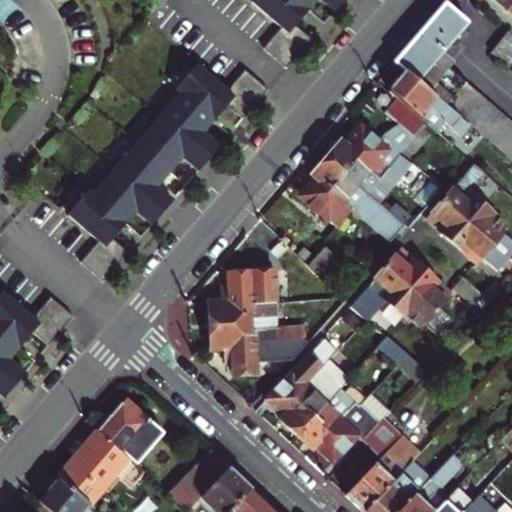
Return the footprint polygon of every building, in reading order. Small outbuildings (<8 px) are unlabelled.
[(249,0),(279,26),(261,46),(284,66),(309,37),(293,24),(300,17),(312,3),(314,0),(319,0),(332,10),(340,0),(249,0)] [(511,0),(493,0),(511,15),(511,0)] [(468,23),(445,4),(418,35),(395,62),(406,72),(427,90),(446,67),(451,61),(442,53),(468,23)] [(490,55),(511,73),(511,36),(508,33),(490,55)] [(106,165),(65,212),(96,239),(78,260),(101,279),(126,250),(110,237),(117,229),(128,216),(133,210),(149,223),(170,198),(155,185),(161,177),(173,163),(180,155),(196,168),(217,143),(202,130),(209,122),(219,111),(225,104),(240,117),(265,88),(243,68),(225,89),(194,62),(153,110),(158,115),(111,170),(106,165)] [(511,123),(446,67),(427,90),(470,127),(493,147),(511,163),(511,123)] [(461,137),(470,127),(427,90),(406,72),(397,82),(390,91),(399,98),(426,122),(435,129),(454,146),(461,137)] [(352,136),(344,146),(379,176),(399,153),(415,134),(426,122),(399,98),(388,110),(398,119),(378,143),(359,127),(352,136)] [(415,134),(399,153),(408,160),(435,129),(426,122),(415,134)] [(484,157),(493,147),(470,127),(461,137),(484,157)] [(333,151),(326,159),(365,193),(379,176),(344,146),(340,143),(333,151)] [(310,176),(314,179),(342,202),(338,207),(343,210),(347,206),(351,209),(388,242),(402,226),(365,193),(326,159),(317,168),(310,176)] [(444,203),(476,230),(493,211),(509,193),(478,166),(455,192),(454,191),(444,203)] [(342,202),(314,179),(307,188),(300,196),(336,226),(351,209),(347,206),(343,210),(338,207),(342,202)] [(440,232),(459,248),(476,230),(444,203),(428,220),(441,231),(440,232)] [(493,211),(476,230),(459,248),(466,254),(478,264),(483,258),(499,273),(511,258),(511,238),(506,233),(511,227),(493,211)] [(324,247),(306,267),(315,274),(332,254),(324,247)] [(401,250),(385,268),(417,296),(433,278),(401,250)] [(385,268),(349,308),(364,320),(384,297),(401,313),(417,296),(385,268)] [(228,301),(229,313),(258,311),(257,304),(273,303),(275,303),(273,271),(226,273),(227,282),(227,286),(219,287),(220,301),(228,301)] [(433,278),(417,296),(401,313),(420,329),(424,325),(451,294),(433,278)] [(490,303),(466,281),(463,279),(453,290),(480,314),(482,312),(490,303)] [(0,390),(18,370),(3,357),(8,350),(21,336),(27,329),(43,342),(68,314),(46,295),(27,315),(0,291),(0,390)] [(258,311),(229,313),(228,301),(220,301),(207,302),(207,325),(208,348),(222,347),(231,347),(230,335),(259,332),(259,341),(302,339),(302,326),(273,327),(273,303),(257,304),(258,311)] [(230,335),(231,347),(222,347),(223,362),(232,361),(232,375),(244,375),(255,374),(254,361),(292,359),(310,338),(302,339),(259,341),(259,332),(230,335)] [(386,336),(378,345),(397,361),(405,351),(386,336)] [(322,340),(264,403),(273,410),(279,416),(328,362),(336,353),(322,340)] [(347,379),(328,362),(279,416),(282,418),(278,422),(286,430),(294,437),(330,398),(347,379)] [(390,411),(372,395),(360,409),(356,405),(348,414),(316,450),(323,456),(330,462),(356,435),(362,441),(381,421),(390,411)] [(348,414),(330,398),(294,437),(303,446),(310,452),(314,448),(316,450),(348,414)] [(110,416),(96,433),(128,461),(136,468),(146,457),(141,453),(159,432),(123,401),(110,416)] [(381,421),(362,441),(370,448),(380,458),(390,447),(399,438),(381,421)] [(55,480),(87,508),(128,461),(96,433),(74,458),(55,480)] [(362,511),(363,511),(398,476),(409,464),(390,447),(380,458),(345,495),(355,504),(362,511)] [(195,503),(228,468),(211,452),(168,495),(187,511),(195,503)] [(430,511),(434,508),(445,497),(437,489),(457,468),(449,459),(417,493),(398,511),(430,511)] [(195,503),(203,511),(227,511),(250,489),(238,478),(228,468),(195,503)] [(398,511),(417,493),(398,476),(363,511),(398,511)] [(45,492),(42,495),(39,500),(36,503),(45,511),(83,511),(87,508),(55,480),(45,492)] [(250,489),(227,511),(274,511),(264,502),(250,489)] [(465,511),(463,510),(469,504),(453,489),(445,497),(434,508),(437,511),(465,511)] [(488,511),(474,498),(469,504),(463,510),(465,511),(488,511)]
